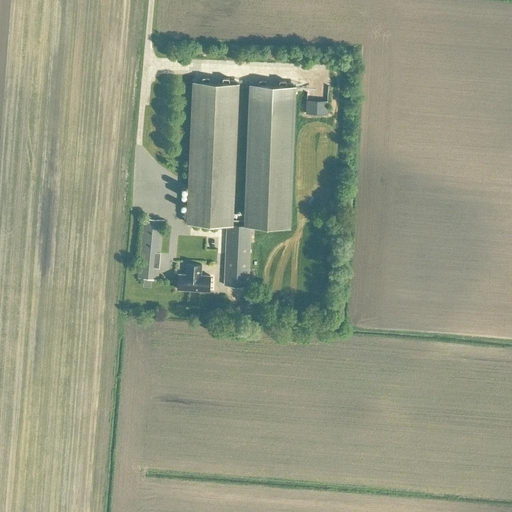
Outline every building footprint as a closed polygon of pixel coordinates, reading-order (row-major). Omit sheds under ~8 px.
[(227,223),(234,224),(239,83),(191,81),(186,222),(227,223)] [(244,224),(251,225),(290,227),(296,86),(249,84),(244,224)] [(305,111),(305,125),(327,125),(327,111),(305,111)] [(138,277),(158,279),(163,219),(143,217),(138,277)] [(251,225),(244,224),(234,224),(227,223),(224,284),(248,286),(251,225)] [(187,263),(186,274),(178,273),(178,289),(186,289),(186,288),(192,288),(192,289),(209,290),(210,275),(201,274),(202,264),(187,263)]
